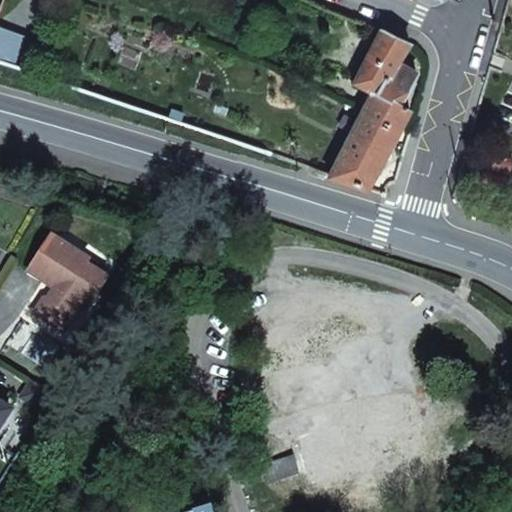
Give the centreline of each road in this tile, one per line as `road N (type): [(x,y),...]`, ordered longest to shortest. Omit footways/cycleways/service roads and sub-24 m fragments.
road 1 (residential): [(244,511),(186,324),(221,273),(273,258),(317,258),(455,301),(484,327)]
road 2 (tertiary): [(411,233),(0,113)]
road 3 (residential): [(411,233),(466,33)]
